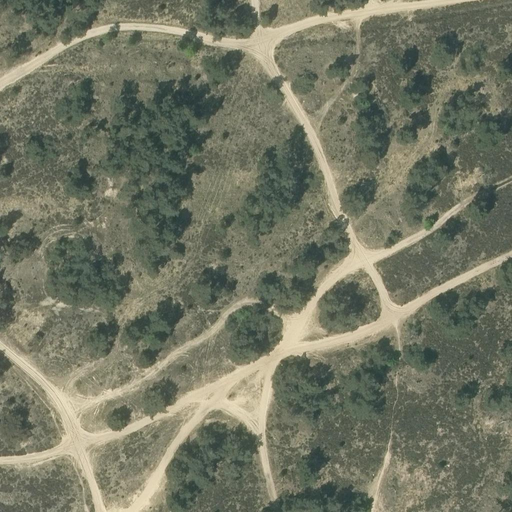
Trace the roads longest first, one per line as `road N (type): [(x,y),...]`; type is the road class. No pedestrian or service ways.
road 1 (unknown): [(0,81),(95,30),(255,38)]
road 2 (track): [(0,344),(47,386),(103,511)]
